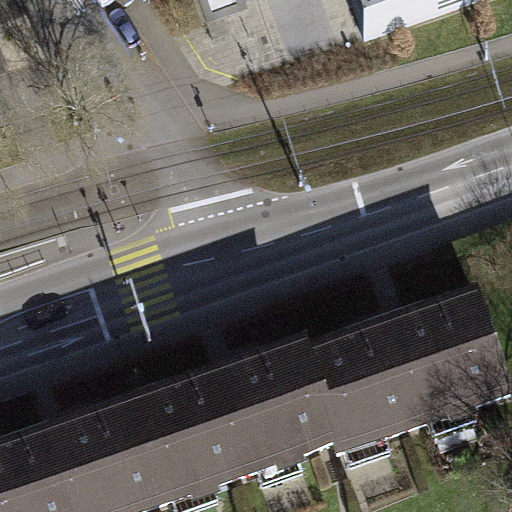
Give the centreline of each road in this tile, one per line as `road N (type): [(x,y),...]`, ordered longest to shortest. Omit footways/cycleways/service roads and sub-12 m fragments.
road 1 (primary): [(511,164),(222,258)]
road 2 (residential): [(222,258),(156,128),(74,0)]
road 3 (primary): [(222,258),(0,334)]
